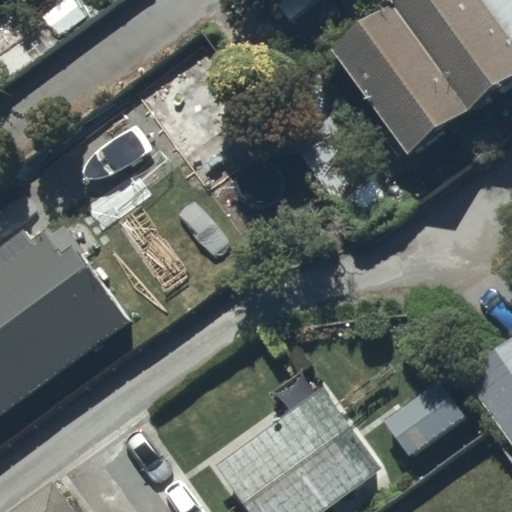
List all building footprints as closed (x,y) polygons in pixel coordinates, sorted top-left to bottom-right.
[(280,0),(298,21),(322,0),(280,0)] [(511,0),(402,0),(345,42),(424,153),(511,87),(511,0)] [(182,52),(134,89),(185,158),(234,120),(182,52)] [(289,130),(343,203),(347,200),(365,225),(398,201),(326,103),(289,130)] [(0,413),(135,318),(82,244),(72,251),(55,227),(37,240),(28,227),(0,246),(0,413)] [(511,343),(467,374),(511,436),(511,343)] [(288,417),(223,463),(259,511),(324,511),(386,469),(313,364),(271,393),(288,417)] [(446,378),(388,417),(412,453),(470,414),(446,378)] [(85,511),(60,478),(13,511),(85,511)]
